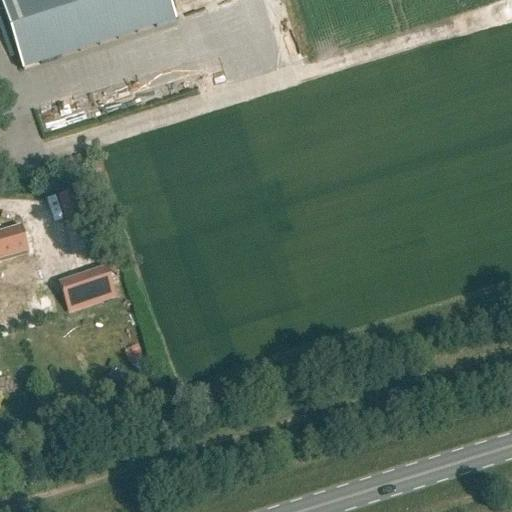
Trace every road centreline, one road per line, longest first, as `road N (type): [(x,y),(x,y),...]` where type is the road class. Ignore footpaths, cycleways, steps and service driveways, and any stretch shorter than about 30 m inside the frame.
road 1 (track): [(0,502),(511,342)]
road 2 (primary): [(302,511),(511,446)]
road 3 (unknown): [(0,125),(16,73),(41,58),(158,26)]
